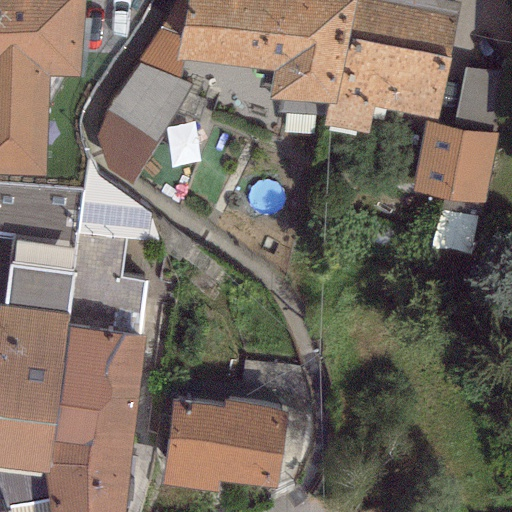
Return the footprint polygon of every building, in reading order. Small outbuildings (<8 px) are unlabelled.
[(74,55),(78,0),(0,0),(0,150),(37,151),(41,55),(74,55)] [(171,0),(139,56),(177,73),(186,34),(179,33),(185,0),(171,0)] [(330,78),(345,0),(185,0),(179,33),(186,34),(277,45),(271,73),(284,74),(330,78)] [(421,0),(345,0),(330,78),(324,107),(363,115),(368,87),(431,98),(450,6),(421,0)] [(188,78),(177,73),(139,56),(109,100),(156,126),(173,101),(188,78)] [(324,107),(330,78),(284,74),(281,106),(324,107)] [(132,173),(156,126),(109,100),(97,129),(107,156),(132,173)] [(480,193),(493,132),(431,119),(419,180),(480,193)] [(0,178),(36,181),(37,151),(0,150),(0,178)] [(143,236),(146,210),(95,174),(84,153),(79,184),(74,228),(123,234),(143,236)] [(114,511),(144,278),(118,275),(123,234),(74,228),(79,184),(36,181),(0,178),(0,230),(11,232),(0,308),(0,473),(13,511),(114,511)] [(146,210),(143,236),(178,257),(188,238),(146,210)] [(466,247),(472,216),(441,210),(435,240),(466,247)] [(389,244),(393,227),(332,214),(329,231),(389,244)] [(309,408),(299,367),(241,359),(236,398),(282,405),(309,408)] [(228,403),(172,396),(163,461),(211,468),(212,456),(274,464),(282,405),(236,398),(228,397),(228,403)]
